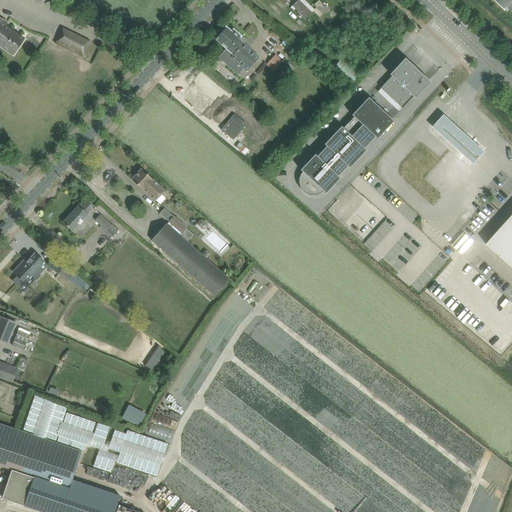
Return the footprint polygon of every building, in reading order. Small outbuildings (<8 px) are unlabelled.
[(311,12),(299,0),(297,0),(292,6),(305,18),(311,12)] [(511,0),(495,0),(505,9),(507,6),(511,10),(511,0)] [(322,2),(316,8),(322,14),(328,8),(322,2)] [(2,19),(0,17),(0,45),(14,55),(25,39),(5,26),(8,22),(3,18),(2,19)] [(246,41),(234,30),(231,32),(226,27),(216,39),(227,49),(219,58),(225,63),(232,56),(247,69),(258,57),(249,49),(243,44),(246,41)] [(90,42),(62,28),(55,43),(83,56),(90,42)] [(286,57),(279,50),(266,64),(273,71),(286,57)] [(415,98),(431,82),(405,58),(390,74),(392,76),(381,88),(402,108),(413,96),(415,98)] [(220,97),(226,90),(205,73),(197,82),(200,84),(188,98),(199,108),(199,109),(205,114),(210,107),(205,103),(214,92),(220,97)] [(299,178),(299,181),(299,184),(300,188),(302,190),(305,193),(308,195),(311,196),(314,196),(318,195),(321,194),(324,192),(326,194),(340,178),(337,174),(346,164),(350,168),(367,150),(363,146),(369,140),(370,139),(373,135),(377,139),(394,121),(392,119),(370,99),(368,97),(351,115),(353,117),(343,128),(341,126),(324,144),(326,146),(317,156),(315,154),(300,170),(302,172),(300,174),(299,178)] [(225,112),(211,127),(236,149),(250,133),(225,112)] [(484,151),(443,115),(432,127),(473,164),(484,151)] [(142,169),(132,179),(143,190),(144,189),(156,200),(165,191),(142,169)] [(166,198),(162,203),(169,210),(174,206),(166,198)] [(93,208),(87,202),(81,208),(79,206),(63,223),(75,233),(91,216),(88,213),(93,208)] [(100,214),(94,220),(100,225),(99,227),(111,238),(118,230),(112,224),(112,225),(100,214)] [(168,223),(167,224),(181,236),(182,235),(187,229),(173,217),(168,223)] [(511,217),(487,245),(511,267),(511,217)] [(464,241),(475,230),(468,223),(456,233),(464,241)] [(167,224),(152,241),(216,297),(231,280),(223,273),(181,236),(167,224)] [(208,232),(222,246),(230,238),(216,224),(208,232)] [(46,268),(41,264),(44,261),(35,253),(21,267),(19,265),(13,272),(18,276),(12,282),(24,292),(46,268)] [(58,274),(64,266),(53,256),(46,264),(58,274)] [(0,340),(8,344),(16,323),(1,316),(0,318),(0,340)] [(18,330),(12,345),(23,350),(30,335),(18,330)] [(0,376),(11,381),(15,369),(0,362),(0,376)] [(35,396),(24,430),(35,434),(46,399),(35,396)] [(55,405),(49,422),(61,426),(66,409),(55,405)] [(66,413),(63,425),(91,434),(95,422),(66,413)] [(0,423),(0,465),(12,470),(8,482),(2,498),(5,499),(24,506),(42,511),(114,511),(120,496),(119,495),(72,480),(82,451),(34,435),(0,423)] [(98,423),(92,441),(104,444),(109,427),(98,423)] [(49,425),(45,437),(49,438),(56,440),(60,429),(49,425)] [(115,430),(111,442),(119,444),(122,445),(124,442),(163,455),(167,444),(142,435),(127,430),(126,434),(115,430)] [(60,435),(58,441),(63,443),(69,445),(71,439),(60,435)] [(75,440),(73,446),(84,450),(86,444),(75,440)] [(501,478),(506,480),(511,464),(511,456),(494,450),(485,472),(501,478)] [(120,451),(116,463),(156,476),(160,465),(120,451)] [(97,455),(93,466),(110,472),(114,461),(97,455)]
